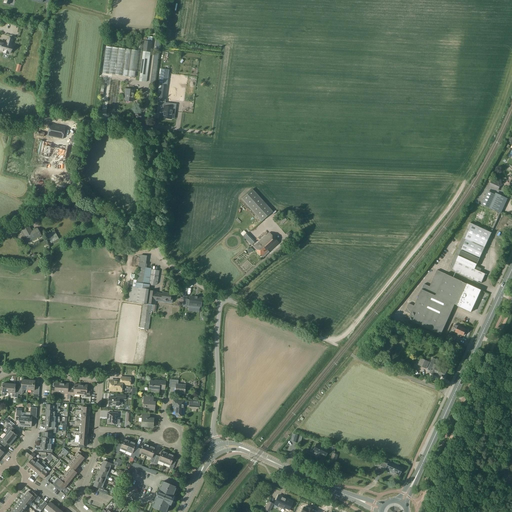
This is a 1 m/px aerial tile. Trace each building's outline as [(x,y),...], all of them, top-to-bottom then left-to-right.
[(10,54),(12,46),(11,45),(12,40),(8,38),(6,44),(0,42),(0,50),(4,52),(4,53),(8,54),(9,53),(10,54)] [(139,81),(146,82),(150,52),(152,42),(144,41),(143,51),(139,81)] [(106,46),(102,73),(135,77),(138,51),(106,46)] [(125,101),(133,102),(134,91),(126,89),(126,93),(125,101)] [(156,105),(155,113),(159,114),(160,113),(164,113),(164,117),(163,117),(163,118),(171,119),(172,118),(173,118),(174,118),(175,112),(174,111),(172,111),(173,108),(171,108),(172,104),(165,104),(166,101),(165,101),(159,100),(158,100),(157,105),(156,105)] [(38,131),(37,136),(43,137),(44,133),(47,136),(62,139),(64,130),(65,130),(71,131),(72,125),(66,123),(65,127),(50,124),(50,125),(45,124),(43,132),(38,131)] [(65,149),(45,143),(41,156),(61,161),(65,149)] [(489,186),(498,190),(501,185),(492,180),(489,186)] [(272,212),(252,189),(241,199),(261,222),(272,212)] [(482,201),(480,205),(482,205),(500,214),(502,210),(507,198),(496,193),(495,195),(489,193),(488,193),(487,195),(486,195),(483,201),(482,201)] [(106,204),(99,196),(94,201),(102,208),(106,204)] [(64,200),(50,198),(47,204),(47,206),(64,208),(64,200)] [(470,223),(450,265),(453,271),(481,284),(485,274),(475,269),(492,233),(491,233),(472,223),(470,222),(470,223)] [(24,237),(21,239),(23,244),(28,241),(28,242),(37,237),(37,238),(41,236),(37,229),(32,232),(29,226),(22,230),(22,231),(21,231),(24,237)] [(54,230),(46,235),(51,243),(59,239),(54,230)] [(252,244),(255,241),(250,234),(246,230),(243,232),(247,237),(246,238),(252,244)] [(279,244),(270,233),(254,247),(263,258),(279,244)] [(446,251),(454,248),(451,239),(442,242),(445,249),(445,248),(446,251)] [(128,302),(143,304),(139,329),(148,330),(152,305),(147,304),(149,291),(151,291),(151,290),(152,285),(155,286),(157,284),(159,271),(150,269),(138,267),(135,287),(130,287),(128,302)] [(409,303),(405,312),(410,314),(408,320),(426,328),(441,335),(444,328),(455,304),(457,305),(457,306),(471,312),(481,290),(467,284),(462,282),(462,281),(437,270),(430,286),(424,284),(415,304),(414,306),(411,304),(409,303)] [(147,304),(152,305),(155,305),(155,302),(156,293),(157,293),(157,292),(151,291),(149,291),(147,304)] [(155,302),(172,304),(173,297),(171,297),(171,294),(163,292),(162,294),(157,293),(156,293),(155,302)] [(201,304),(202,301),(201,301),(202,298),(190,296),(189,300),(187,299),(185,298),(182,298),(181,306),(183,306),(188,307),(189,307),(192,307),(194,308),(199,308),(200,307),(201,307),(201,303),(201,304)] [(454,324),(453,327),(457,329),(456,332),(463,335),(466,329),(463,328),(463,327),(459,325),(459,326),(454,324)] [(453,343),(456,337),(449,335),(447,339),(446,338),(445,340),(453,343)] [(381,340),(377,346),(382,349),(386,343),(381,340)] [(418,365),(426,369),(430,362),(421,358),(418,365)] [(439,361),(433,358),(427,370),(430,371),(430,373),(435,375),(435,373),(444,377),(447,371),(438,367),(439,366),(438,365),(439,361)] [(122,385),(130,386),(131,377),(120,376),(120,379),(120,381),(114,380),(114,381),(110,381),(110,389),(117,390),(117,391),(122,391),(122,385)] [(24,389),(27,390),(28,380),(22,379),(21,386),(18,386),(18,389),(17,398),(18,394),(22,394),(23,394),(24,391),(24,389)] [(178,384),(178,380),(169,379),(169,387),(175,388),(175,393),(185,393),(186,385),(178,384)] [(28,380),(27,390),(34,390),(34,394),(39,395),(39,387),(35,386),(35,385),(35,380),(28,380)] [(152,389),(152,391),(158,391),(158,390),(159,390),(159,389),(165,389),(166,381),(155,380),(155,381),(150,381),(149,386),(152,386),(152,389)] [(61,393),(62,383),(55,382),(55,387),(51,387),(51,394),(54,394),(55,393),(61,393)] [(67,399),(70,399),(70,396),(71,389),(68,389),(68,383),(62,383),(61,393),(68,394),(67,399)] [(14,397),(17,398),(18,389),(15,389),(16,384),(9,384),(8,393),(12,393),(12,397),(14,397)] [(71,389),(70,396),(73,396),(73,394),(80,395),(81,384),(74,384),(74,386),(71,386),(71,389)] [(87,385),(81,384),(80,395),(86,395),(86,397),(89,397),(90,391),(87,391),(87,385)] [(119,406),(119,400),(126,400),(126,398),(132,399),(132,395),(116,394),(116,397),(109,397),(108,405),(119,406)] [(151,402),(151,397),(144,397),(143,407),(147,407),(147,409),(154,410),(155,402),(151,402)] [(184,410),(184,403),(185,401),(172,400),(172,406),(173,407),(173,411),(176,411),(175,415),(181,415),(182,410),(184,410)] [(47,410),(56,411),(54,410),(55,406),(60,406),(60,403),(52,403),(52,405),(46,404),(46,410),(47,410)] [(31,427),(32,417),(36,418),(37,408),(31,407),(30,413),(26,412),(26,414),(25,416),(24,426),(31,427)] [(18,426),(24,426),(25,416),(26,414),(21,413),(22,409),(16,408),(16,416),(19,416),(18,426)] [(117,424),(119,424),(120,420),(117,420),(118,413),(108,412),(107,416),(109,416),(108,423),(117,424)] [(149,418),(150,414),(142,414),(141,426),(153,427),(154,418),(149,418)] [(45,421),(44,427),(46,427),(46,430),(56,431),(56,428),(55,428),(55,422),(54,422),(45,421)] [(10,430),(6,434),(13,441),(18,436),(13,432),(15,429),(8,424),(6,427),(10,430)] [(42,437),(42,438),(51,438),(52,438),(53,433),(56,433),(56,431),(46,430),(46,432),(44,432),(43,437),(42,437)] [(0,438),(0,442),(3,445),(4,444),(5,445),(6,443),(9,446),(13,441),(6,434),(2,439),(0,438)] [(118,443),(115,451),(118,452),(120,448),(126,451),(130,441),(124,439),(122,445),(118,443)] [(134,458),(135,456),(137,451),(134,450),(136,444),(130,441),(126,451),(132,453),(130,457),(134,458)] [(40,448),(48,449),(48,452),(52,452),(52,449),(51,449),(51,444),(50,444),(41,443),(40,448)] [(140,453),(146,455),(149,446),(144,443),(141,449),(138,448),(137,451),(135,456),(138,457),(140,453)] [(316,444),(312,452),(320,456),(321,455),(325,456),(328,449),(316,444)] [(150,462),(153,463),(156,455),(153,454),(156,448),(149,446),(146,455),(152,458),(150,462)] [(75,457),(81,463),(85,458),(80,454),(81,453),(79,451),(78,452),(78,453),(75,457)] [(164,463),(168,453),(162,451),(160,457),(156,455),(153,463),(157,465),(158,461),(164,463)] [(26,465),(30,468),(36,462),(34,459),(35,458),(32,455),(34,453),(33,452),(30,455),(28,458),(30,460),(26,465)] [(168,453),(164,463),(170,465),(169,468),(172,470),(175,462),(172,461),(174,456),(168,453)] [(329,461),(334,463),(338,455),(332,453),(329,459),(330,460),(329,461)] [(78,467),(81,463),(75,457),(71,461),(78,467)] [(36,462),(30,468),(35,472),(40,465),(42,463),(38,460),(36,462)] [(101,466),(110,469),(112,464),(116,466),(118,463),(110,460),(109,463),(103,461),(101,466)] [(393,464),(384,460),(381,466),(391,471),(390,472),(394,474),(395,473),(399,475),(400,474),(401,472),(401,471),(402,468),(398,466),(399,465),(394,463),(393,464)] [(68,466),(70,468),(74,471),(77,473),(75,471),(78,467),(71,461),(68,466)] [(131,465),(155,475),(157,472),(132,462),(131,465)] [(39,475),(45,468),(40,465),(35,472),(39,475)] [(64,470),(67,472),(73,477),(77,473),(74,471),(70,468),(68,466),(64,470)] [(111,470),(110,469),(101,466),(99,471),(109,475),(111,470)] [(45,468),(39,475),(43,479),(49,472),(45,468)] [(126,469),(123,475),(128,477),(129,477),(130,474),(131,471),(126,469)] [(108,476),(109,475),(99,471),(97,476),(106,479),(107,476),(108,476)] [(70,481),(73,477),(67,472),(63,476),(70,481)] [(70,481),(63,476),(60,480),(66,486),(70,481)] [(95,481),(104,484),(105,485),(106,483),(104,482),(106,479),(97,476),(95,481)] [(66,486),(60,480),(58,478),(52,485),(60,491),(62,489),(63,490),(66,486)] [(99,488),(98,491),(106,494),(107,491),(103,490),(104,488),(102,488),(104,484),(95,481),(93,486),(99,488)] [(176,487),(162,481),(159,490),(158,490),(155,499),(152,507),(163,511),(165,511),(169,505),(170,505),(174,496),(173,495),(176,487)] [(28,492),(24,496),(31,502),(33,500),(35,501),(38,497),(32,492),(30,494),(28,492)] [(262,510),(266,497),(261,495),(257,508),(262,510)] [(279,495),(274,504),(282,507),(282,506),(285,508),(285,507),(289,509),(293,501),(279,495)] [(28,506),(31,502),(24,496),(21,500),(28,506)] [(17,505),(24,511),(28,506),(21,500),(17,505)] [(269,511),(273,504),(269,501),(265,510),(269,511)] [(49,511),(54,505),(50,502),(44,508),(49,511)]
